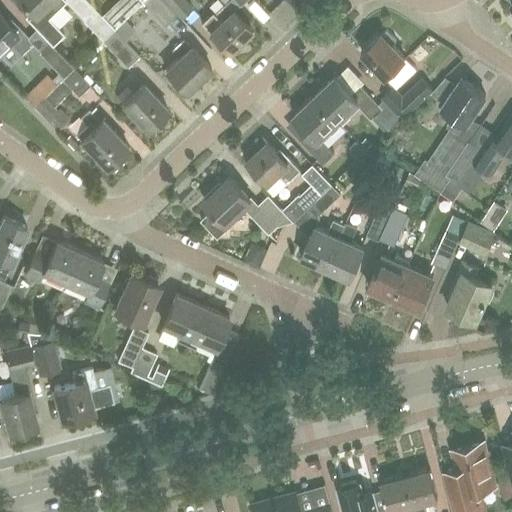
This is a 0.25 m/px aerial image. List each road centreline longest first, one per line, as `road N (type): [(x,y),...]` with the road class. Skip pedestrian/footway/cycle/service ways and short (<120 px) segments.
road 1 (tertiary): [(0,501),(511,366)]
road 2 (residential): [(114,208),(139,200),(347,0)]
road 3 (residential): [(274,294),(128,227),(114,208)]
road 4 (residential): [(114,208),(83,203),(0,142)]
